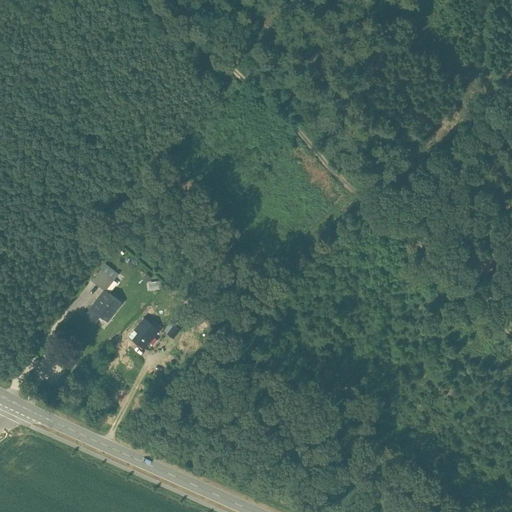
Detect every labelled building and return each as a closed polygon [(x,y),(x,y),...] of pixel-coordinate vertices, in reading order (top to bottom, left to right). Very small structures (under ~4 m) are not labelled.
[(100,269),(92,279),(99,284),(107,274),(100,269)] [(121,302),(105,289),(91,306),(108,319),(121,302)] [(159,328),(145,317),(135,329),(138,332),(133,339),(144,347),(159,328)] [(174,324),(167,333),(173,337),(179,329),(174,324)] [(38,394),(31,390),(30,394),(29,394),(28,396),(36,400),(37,397),(36,397),(38,394)]
